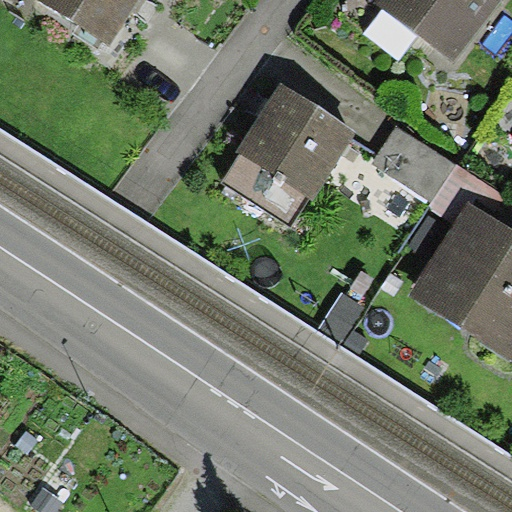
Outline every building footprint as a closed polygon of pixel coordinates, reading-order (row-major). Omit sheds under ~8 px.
[(81,0),(148,47),(185,0),(81,0)] [(390,0),(387,4),(456,57),(500,0),(390,0)] [(287,99),(251,154),(313,195),(350,139),(287,99)] [(384,165),(434,198),(457,165),(406,131),(384,165)] [(511,243),(473,219),(424,297),(511,351),(511,243)]
